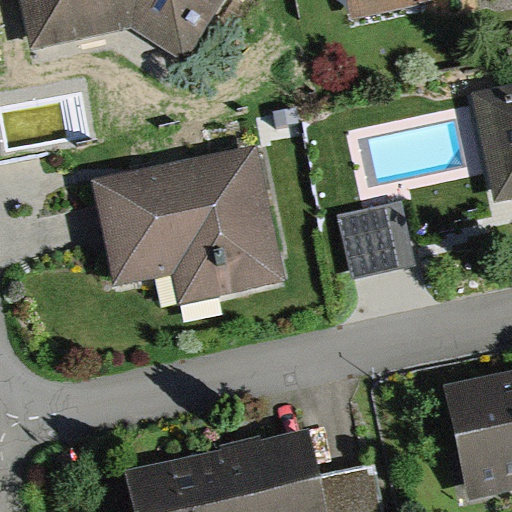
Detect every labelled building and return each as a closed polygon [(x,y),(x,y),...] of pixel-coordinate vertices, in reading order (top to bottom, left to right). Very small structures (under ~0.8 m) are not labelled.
[(39,0),(48,55),(148,40),(200,76),(252,0),(39,0)] [(363,0),(370,25),(479,0),(363,0)] [(511,97),(478,104),(497,195),(511,191),(511,97)] [(278,146),(116,180),(139,292),(200,279),(207,309),(308,288),(278,146)] [(414,211),(350,219),(359,288),(423,280),(414,211)] [(511,370),(469,380),(496,500),(511,496),(511,370)] [(349,511),(333,437),(147,478),(154,511),(349,511)]
